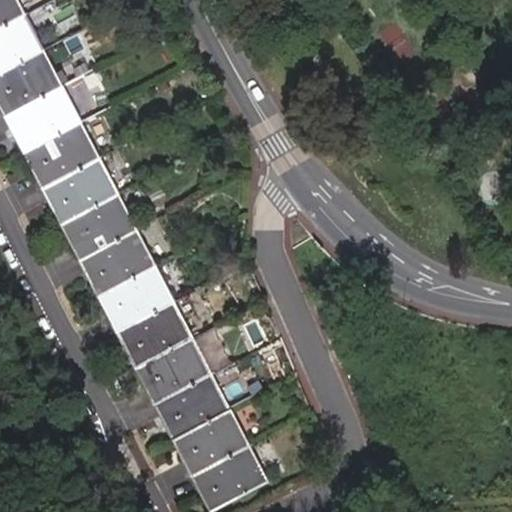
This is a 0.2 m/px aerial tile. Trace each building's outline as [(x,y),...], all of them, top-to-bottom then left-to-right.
[(0,0),(0,27),(22,16),(13,0),(0,0)] [(0,75),(41,54),(22,16),(0,27),(0,75)] [(0,115),(2,119),(60,89),(41,54),(0,75),(0,115)] [(79,125),(60,89),(2,119),(20,155),(79,125)] [(96,159),(79,125),(20,155),(38,189),(96,159)] [(115,195),(96,159),(38,189),(57,226),(115,195)] [(134,231),(115,195),(57,226),(76,261),(134,231)] [(153,267),(134,231),(76,261),(94,297),(153,267)] [(113,331),(170,302),(153,267),(94,297),(113,331)] [(189,337),(170,302),(113,331),(131,367),(189,337)] [(209,376),(189,337),(131,367),(151,405),(209,376)] [(227,410),(209,376),(151,405),(170,441),(227,410)] [(246,447),(227,410),(170,441),(189,478),(246,447)] [(216,511),(267,487),(246,447),(189,478),(206,511),(216,511)]
